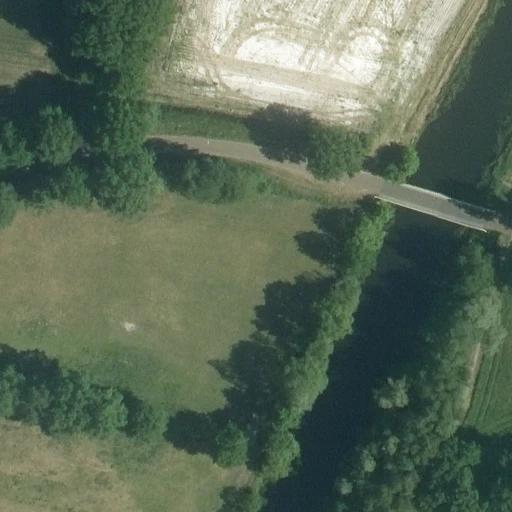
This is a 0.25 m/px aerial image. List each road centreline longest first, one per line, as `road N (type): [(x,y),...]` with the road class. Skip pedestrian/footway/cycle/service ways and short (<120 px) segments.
road 1 (unclassified): [(0,173),(106,148),(187,144),(380,187)]
road 2 (unclassified): [(511,227),(380,187)]
